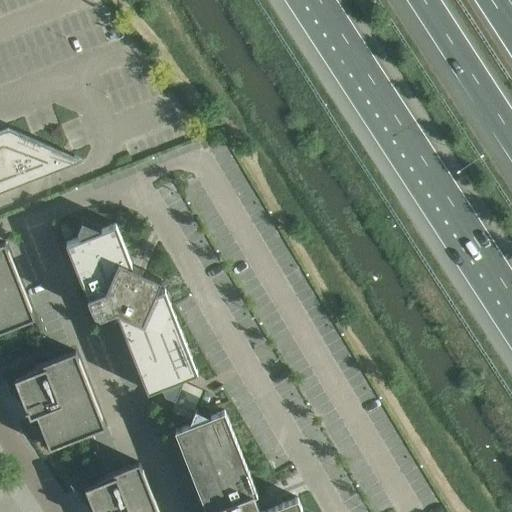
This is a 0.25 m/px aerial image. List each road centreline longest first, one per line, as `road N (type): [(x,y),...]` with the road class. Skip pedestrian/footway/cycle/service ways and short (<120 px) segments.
road 1 (motorway): [(308,0),(511,305)]
road 2 (unknown): [(70,74),(107,147),(187,108)]
road 3 (motorway): [(424,0),(511,135)]
